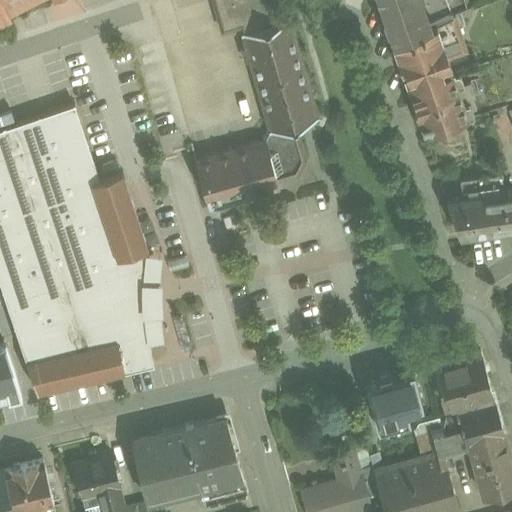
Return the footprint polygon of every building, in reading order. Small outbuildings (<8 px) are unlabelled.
[(0,0),(0,24),(12,18),(11,14),(38,0),(53,0),(53,1),(54,0),(0,0)] [(289,14),(267,20),(265,15),(273,12),(269,0),(213,0),(221,27),(243,21),(245,27),(241,28),(245,42),(242,43),(246,57),(250,56),(269,124),(269,125),(295,118),(317,111),(289,14)] [(378,0),(392,39),(429,24),(429,23),(430,23),(429,22),(452,12),(447,0),(378,0)] [(454,12),(436,20),(443,40),(448,38),(449,41),(463,36),(454,12)] [(429,24),(392,39),(397,53),(396,53),(400,65),(401,64),(408,85),(453,71),(449,58),(443,40),(436,20),(430,23),(429,23),(429,24)] [(453,71),(408,85),(423,129),(473,113),(471,106),(476,105),(472,95),(475,94),(470,79),(458,83),(453,71)] [(74,98),(0,123),(0,277),(36,385),(38,385),(38,384),(153,358),(149,340),(147,325),(144,306),(143,290),(143,276),(145,259),(147,241),(122,165),(99,173),(93,153),(74,98)] [(263,134),(194,153),(203,186),(205,187),(240,177),(244,192),(279,182),(276,174),(284,171),(286,167),(291,170),(297,168),(305,153),(295,118),(269,125),(269,124),(268,124),(263,133),(263,134)] [(501,169),(477,172),(479,185),(503,181),(501,169)] [(477,172),(459,174),(461,187),(479,185),(477,172)] [(511,185),(480,189),(485,227),(500,225),(500,224),(511,222),(511,185)] [(480,189),(446,194),(459,230),(461,230),(469,229),(485,227),(480,189)] [(0,338),(0,394),(21,389),(13,359),(5,337),(0,338)] [(481,347),(433,360),(443,399),(491,386),(481,347)] [(413,365),(365,378),(377,423),(409,414),(406,404),(422,400),(413,365)] [(493,393),(456,403),(464,435),(502,425),(493,393)] [(464,435),(456,403),(445,409),(443,417),(441,424),(444,441),(453,438),(464,435)] [(225,409),(131,433),(146,494),(199,481),(201,490),(244,479),(245,482),(246,482),(225,409)] [(443,417),(430,420),(432,427),(441,424),(443,417)] [(464,435),(453,438),(454,443),(469,438),(469,439),(470,439),(483,490),(511,481),(511,458),(502,425),(464,435)] [(431,427),(416,432),(420,448),(436,443),(431,427)] [(396,455),(372,462),(384,504),(385,511),(448,511),(461,509),(445,445),(454,443),(453,438),(444,441),(436,443),(420,448),(396,455)] [(336,473),(299,483),(307,511),(354,511),(384,504),(372,462),(366,441),(330,451),(336,473)] [(108,451),(75,460),(74,458),(72,459),(81,493),(84,492),(84,490),(98,487),(104,505),(122,500),(110,448),(107,449),(108,451)] [(43,455),(20,461),(18,460),(12,460),(10,462),(3,464),(14,507),(15,511),(25,511),(24,506),(54,498),(43,455)] [(3,463),(0,463),(0,511),(1,511),(1,510),(14,507),(3,464),(3,463)] [(137,511),(134,500),(121,504),(123,511),(137,511)]
